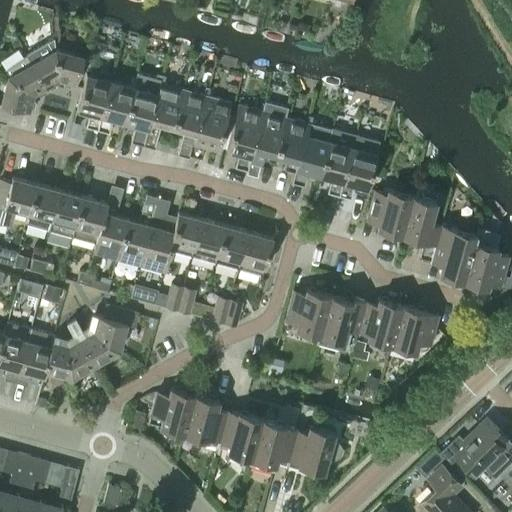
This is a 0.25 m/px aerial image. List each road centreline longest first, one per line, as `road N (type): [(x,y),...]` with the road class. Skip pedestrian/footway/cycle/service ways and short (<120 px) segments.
road 1 (residential): [(295,233),(268,199),(0,128)]
road 2 (residential): [(101,447),(114,399),(268,316),(295,233)]
road 3 (tertiary): [(337,511),(479,379)]
road 4 (residential): [(455,302),(377,273),(355,250),(295,233)]
road 5 (residential): [(200,511),(141,458),(101,447)]
